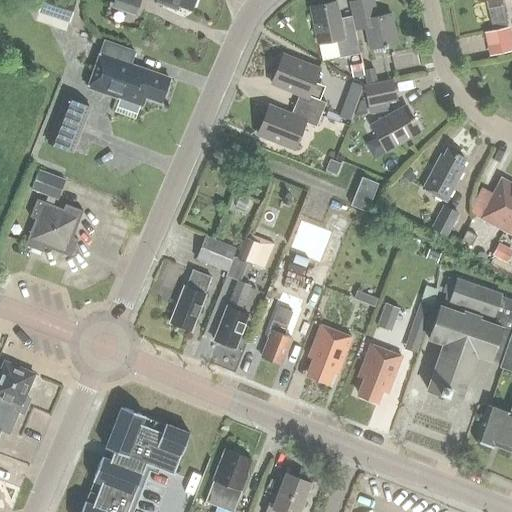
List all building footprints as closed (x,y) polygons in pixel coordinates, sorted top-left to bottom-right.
[(69,23),(76,0),(75,0),(41,0),(37,13),(69,23)] [(140,0),(113,0),(111,8),(135,17),(140,0)] [(194,0),(156,0),(155,3),(177,10),(178,6),(191,10),(194,0)] [(396,43),(390,14),(376,17),(372,0),(359,0),(349,2),(355,30),(364,28),(369,49),(396,43)] [(476,0),(477,2),(484,0),(489,24),(505,20),(500,0),(476,0)] [(358,54),(352,26),(341,29),(335,2),(309,7),(317,46),(335,42),(339,58),(358,54)] [(507,27),(505,20),(489,24),(491,31),(484,33),(489,56),(511,50),(511,44),(508,27),(507,27)] [(134,51),(104,40),(87,88),(117,98),(117,97),(141,106),(144,97),(160,103),(169,79),(130,65),(134,51)] [(298,93),(294,105),(320,115),(325,103),(308,97),(318,71),(281,56),(271,82),(298,93)] [(362,84),(364,84),(361,66),(347,69),(349,77),(362,84)] [(373,68),(363,70),(365,82),(376,79),(373,68)] [(397,101),(393,80),(364,86),(369,115),(387,111),(385,103),(397,101)] [(47,142),(72,151),(89,107),(65,97),(47,142)] [(351,120),(357,102),(345,98),(339,115),(342,116),(351,120)] [(316,127),(320,115),(294,105),(290,115),(268,107),(258,133),(295,148),(305,123),(316,127)] [(405,105),(370,125),(384,151),(419,132),(405,105)] [(462,168),(460,166),(464,159),(446,150),(442,157),(439,155),(422,189),(445,201),(462,168)] [(329,160),(324,172),(336,176),(340,164),(329,160)] [(405,167),(399,173),(407,182),(414,176),(405,167)] [(64,179),(37,169),(30,189),(57,199),(64,179)] [(365,212),(377,183),(361,177),(349,205),(365,212)] [(479,218),(503,231),(511,214),(511,184),(500,178),(479,218)] [(37,199),(30,218),(34,219),(24,245),(42,252),(44,247),(71,258),(77,240),(72,238),(82,210),(65,204),(63,209),(37,199)] [(430,228),(445,236),(457,214),(442,206),(430,228)] [(511,214),(503,231),(511,235),(511,214)] [(469,246),(475,236),(464,231),(459,241),(469,246)] [(399,247),(420,256),(426,242),(405,233),(399,247)] [(235,248),(205,236),(196,258),(226,270),(235,248)] [(253,264),(261,243),(249,238),(241,259),(253,264)] [(496,243),(490,256),(506,263),(511,251),(496,243)] [(428,250),(425,258),(436,263),(440,254),(428,250)] [(234,259),(228,275),(237,278),(243,263),(234,259)] [(203,295),(210,278),(191,270),(185,287),(183,287),(169,323),(190,331),(204,295),(203,295)] [(500,294),(456,279),(446,308),(440,306),(428,338),(443,344),(427,389),(460,400),(476,355),(501,364),(500,366),(511,370),(511,300),(499,296),(500,294)] [(236,280),(212,339),(234,348),(247,314),(239,310),(249,285),(236,280)] [(356,291),(353,299),(365,304),(368,296),(356,291)] [(385,303),(376,326),(390,331),(399,308),(385,303)] [(419,303),(411,326),(424,330),(432,307),(419,303)] [(265,336),(269,337),(261,357),(280,364),(291,337),(283,333),(291,311),(277,306),(265,336)] [(308,356),(314,358),(308,375),(326,382),(331,369),(338,372),(351,337),(320,325),(308,356)] [(381,388),(388,390),(401,356),(369,344),(357,375),(364,377),(357,394),(376,401),(381,388)] [(0,430),(8,434),(17,412),(22,414),(29,399),(23,397),(33,374),(4,362),(0,369),(0,430)] [(511,403),(509,412),(487,405),(474,441),(492,448),(493,445),(511,451),(511,403)] [(84,501),(79,511),(126,511),(146,464),(159,469),(173,474),(189,433),(164,424),(164,425),(166,426),(163,433),(140,424),(142,417),(144,417),(145,416),(120,407),(119,408),(120,408),(105,447),(104,446),(104,447),(113,451),(110,460),(107,459),(102,457),(103,456),(101,456),(92,481),(93,481),(94,480),(101,482),(92,506),(85,503),(85,501),(84,501)] [(225,449),(205,502),(216,507),(214,511),(233,511),(247,474),(245,474),(251,459),(225,449)] [(299,511),(310,482),(285,473),(273,507),(268,505),(265,511),(299,511)]
